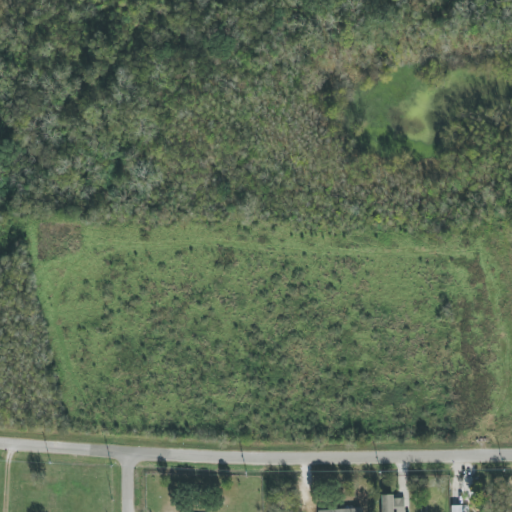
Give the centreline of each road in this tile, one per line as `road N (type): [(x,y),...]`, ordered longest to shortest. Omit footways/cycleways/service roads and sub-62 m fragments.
road 1 (residential): [(125,451),(511,453)]
road 2 (residential): [(0,440),(125,451)]
